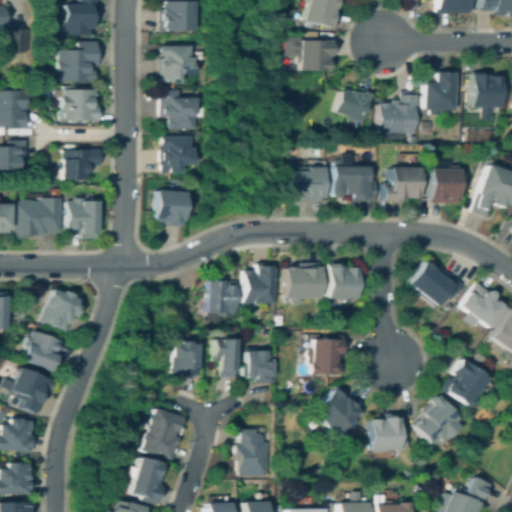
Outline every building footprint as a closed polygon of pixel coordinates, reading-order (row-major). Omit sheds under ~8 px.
[(92,0),(92,3),(94,3),(93,20),(90,20),(90,27),(87,27),(86,34),(59,34),(59,3),(75,3),(75,0),(92,0)] [(189,0),(190,30),(156,30),(155,0),(189,0)] [(337,0),(332,27),(298,20),(302,0),(337,0)] [(466,0),(466,13),(432,12),(432,0),(466,0)] [(511,0),(511,16),(502,16),(502,14),(489,14),(489,9),(475,9),(475,0),(511,0)] [(23,29),(23,50),(1,51),(1,29),(23,29)] [(329,39),(329,56),(326,56),(326,70),(295,70),(295,62),(292,62),(292,52),(295,52),(295,38),(309,38),(329,39)] [(92,41),(92,50),(93,50),(93,65),(85,65),(85,69),(91,69),(91,81),(52,81),(52,60),(54,60),(54,49),(72,49),(72,40),(92,41)] [(188,56),(189,73),(177,73),(177,81),(157,81),(157,74),(155,74),(155,57),(159,57),(159,55),(156,55),(156,45),(186,44),(186,56),(188,56)] [(453,71),(453,89),(450,89),(450,110),(438,110),(438,114),(426,114),(426,109),(418,109),(418,82),(419,78),(430,78),(430,71),(434,70),(453,71)] [(483,77),(485,77),(485,75),(498,75),(497,107),(489,107),(489,108),(479,108),(479,106),(466,106),(467,73),(483,74),(483,77)] [(91,88),(91,104),(94,104),(94,120),(89,120),(89,119),(55,119),(57,106),(57,95),(59,95),(59,88),(91,88)] [(340,88),(345,90),(347,90),(354,91),(359,92),(359,90),(361,91),(362,89),(370,91),(365,109),(361,108),(357,120),(329,111),(335,89),(340,91),(340,88)] [(0,89),(24,89),(24,100),(22,100),(22,108),(17,108),(17,110),(21,110),(21,126),(0,126),(0,89)] [(192,97),(192,128),(166,128),(166,127),(164,127),(166,119),(166,116),(161,115),(156,115),(157,97),(157,89),(175,89),(175,97),(192,97)] [(413,91),(412,133),(400,132),(400,139),(395,139),(395,142),(392,142),(392,139),(375,138),(375,132),(373,132),(375,103),(376,102),(385,102),(388,103),(388,99),(395,99),(396,90),(413,91)] [(489,109),(489,118),(480,118),(480,109),(489,109)] [(293,117),(285,124),(279,118),(287,110),(293,117)] [(189,147),(188,152),(190,152),(190,163),(177,163),(177,172),(157,172),(157,164),(155,164),(155,147),(158,147),(158,145),(157,145),(157,135),(186,135),(186,146),(189,147)] [(21,139),(21,157),(20,157),(20,169),(0,169),(0,146),(3,146),(3,139),(21,139)] [(94,148),(95,164),(87,164),(87,171),(83,171),(83,178),(57,178),(57,158),(58,158),(58,148),(94,148)] [(336,161),(336,165),(364,165),(364,179),(371,180),(371,200),(347,200),(347,193),(337,193),(334,196),(328,196),(325,193),(326,165),(328,165),(328,161),(330,158),(334,158),(336,161)] [(511,172),(511,196),(509,206),(501,203),(500,207),(490,203),(491,200),(487,198),(481,217),(465,212),(473,192),(482,163),(511,172)] [(320,165),(320,196),(318,196),(318,201),(282,201),(282,169),(302,169),(302,165),(320,165)] [(414,166),(414,197),(402,197),(402,201),(376,201),(376,185),(384,186),(384,166),(414,166)] [(455,192),(455,198),(454,198),(454,202),(426,202),(425,168),(456,168),(455,192)] [(179,219),(180,225),(158,224),(158,221),(154,221),(154,219),(150,219),(152,189),(182,191),(179,219)] [(56,196),(55,232),(43,232),(42,234),(26,234),(27,236),(9,236),(9,200),(17,199),(28,199),(35,200),(35,196),(56,196)] [(80,197),(80,200),(93,200),(93,237),(76,237),(76,231),(62,231),(61,199),(68,199),(68,197),(80,197)] [(420,260),(422,262),(424,261),(429,264),(429,267),(432,263),(459,283),(447,299),(441,295),(433,306),(410,289),(411,288),(403,283),(420,260)] [(269,262),(269,302),(238,302),(238,269),(250,269),(250,262),(269,262)] [(315,262),(315,265),(317,265),(317,269),(316,297),(298,297),(298,301),(296,304),(290,304),(288,301),(287,297),(278,297),(278,267),(280,267),(280,265),(289,265),(289,267),(294,267),(294,262),(315,262)] [(340,269),(341,269),(341,266),(347,266),(353,267),(353,298),(323,298),(323,264),(340,264),(340,269)] [(232,281),(233,313),(226,313),(226,315),(216,315),(216,311),(202,311),(202,276),(220,275),(219,281),(232,281)] [(472,282),(483,290),(487,289),(490,292),(491,296),(489,298),(491,300),(494,300),(498,303),(498,305),(500,307),(485,328),(474,319),(469,327),(458,319),(463,311),(454,305),(472,282)] [(46,288),(57,292),(58,289),(77,297),(74,304),(76,305),(72,316),(67,314),(61,331),(35,321),(41,304),(40,304),(46,288)] [(511,355),(486,336),(507,307),(511,310),(511,355)] [(28,329),(57,341),(52,354),(57,356),(50,373),(45,371),(45,369),(17,358),(22,345),(19,344),(23,335),(25,336),(28,329)] [(283,338),(274,338),(274,331),(283,330),(283,338)] [(338,335),(337,358),(334,358),(334,359),(338,362),(338,371),(337,374),(304,373),(304,362),(306,362),(306,357),(304,357),(302,356),(302,350),(304,348),(306,348),(306,338),(319,338),(319,334),(338,335)] [(231,338),(231,376),(214,376),(214,361),(206,361),(206,355),(208,355),(208,338),(231,338)] [(191,343),(192,376),(177,376),(177,372),(165,373),(165,344),(172,344),(172,341),(184,340),(184,343),(191,343)] [(269,360),(269,381),(251,381),(251,377),(241,377),(241,349),(263,349),(263,360),(269,360)] [(483,359),(478,365),(469,359),(474,352),(483,359)] [(483,378),(477,387),(478,388),(477,389),(478,390),(475,395),(473,394),(464,406),(443,391),(438,392),(437,385),(442,379),(446,381),(450,380),(452,377),(445,373),(456,358),(483,378)] [(14,367),(44,379),(44,377),(50,379),(46,390),(43,388),(33,413),(16,406),(18,399),(10,396),(12,391),(5,388),(14,367)] [(0,386),(0,376),(8,380),(5,388),(0,386)] [(359,413),(347,424),(345,422),(332,434),(320,422),(319,423),(312,416),(313,415),(308,409),(333,386),(359,413)] [(456,427),(450,432),(449,431),(428,448),(407,422),(418,413),(415,410),(425,402),(423,401),(432,393),(453,419),(451,420),(455,425),(456,427)] [(178,417),(176,425),(174,425),(171,435),(173,436),(167,458),(136,449),(139,440),(138,438),(139,432),(141,431),(145,421),(143,419),(145,413),(147,412),(149,407),(178,417)] [(395,413),(395,436),(402,436),(402,449),(364,449),(364,418),(377,418),(377,420),(379,420),(378,416),(379,413),(395,413)] [(26,422),(26,428),(25,435),(27,435),(26,451),(0,449),(0,424),(4,424),(5,417),(16,418),(16,420),(25,420),(25,422),(26,422)] [(258,436),(258,442),(263,442),(263,474),(234,475),(234,471),(232,471),(233,461),(231,461),(231,455),(229,455),(229,443),(234,443),(234,428),(250,428),(250,433),(254,433),(258,436)] [(157,485),(151,504),(134,500),(135,496),(122,492),(132,456),(160,464),(155,485),(157,485)] [(333,462),(329,469),(322,466),(326,458),(333,462)] [(24,463),(24,472),(22,472),(23,477),(26,477),(26,493),(0,493),(0,468),(2,468),(2,461),(14,461),(14,463),(24,463)] [(486,482),(477,506),(474,504),(470,511),(436,511),(432,510),(439,492),(446,494),(448,489),(461,494),(468,475),(486,482)] [(352,490),(352,502),(361,502),(361,511),(330,511),(330,502),(343,502),(343,490),(352,490)] [(145,509),(144,511),(105,511),(110,498),(145,509)] [(0,511),(0,501),(25,501),(25,511),(0,511)] [(268,507),(268,511),(235,511),(235,501),(261,501),(261,507),(268,507)] [(403,501),(403,511),(366,511),(366,503),(390,503),(390,501),(403,501)] [(229,502),(229,511),(199,511),(199,502),(229,502)]
